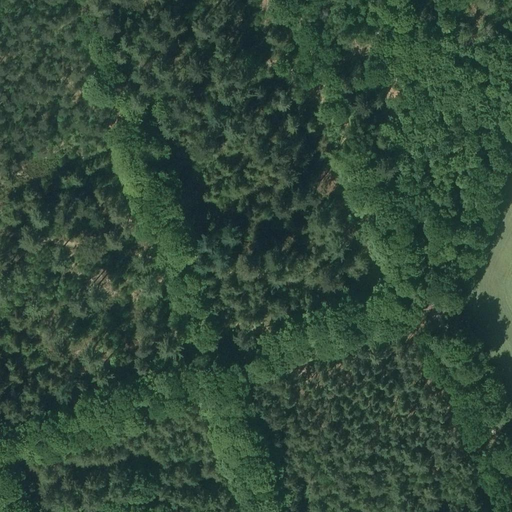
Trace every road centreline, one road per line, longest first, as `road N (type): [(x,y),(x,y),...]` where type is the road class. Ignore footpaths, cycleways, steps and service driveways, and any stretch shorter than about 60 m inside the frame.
road 1 (track): [(81,0),(272,511)]
road 2 (track): [(392,300),(0,445)]
road 3 (track): [(0,232),(392,300)]
road 4 (track): [(425,290),(285,0)]
road 5 (track): [(511,470),(425,290)]
road 6 (track): [(425,290),(453,274),(511,154)]
